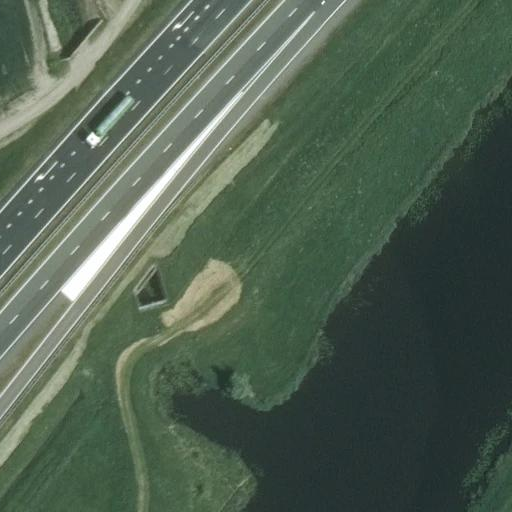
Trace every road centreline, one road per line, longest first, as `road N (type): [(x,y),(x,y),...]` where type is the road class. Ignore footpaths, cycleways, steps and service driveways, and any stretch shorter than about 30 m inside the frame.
road 1 (motorway): [(0,415),(243,111),(304,1)]
road 2 (motorway): [(0,337),(304,1)]
road 3 (motorway): [(233,0),(0,257)]
road 4 (unclassified): [(0,133),(74,79),(132,0)]
